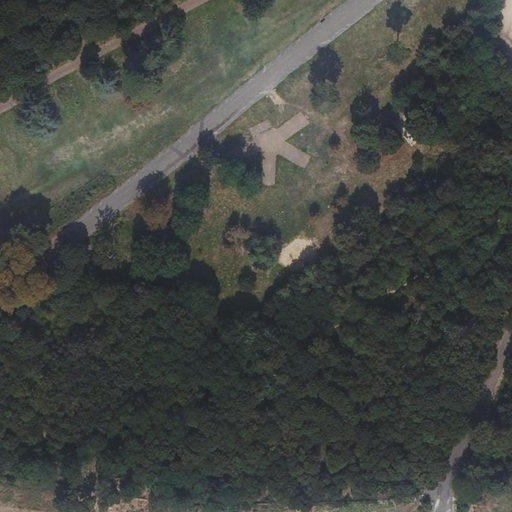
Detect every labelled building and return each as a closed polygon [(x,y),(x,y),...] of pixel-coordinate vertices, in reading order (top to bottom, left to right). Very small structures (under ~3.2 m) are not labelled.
[(388,35),(403,25),(389,4),(374,14),(388,35)] [(341,39),(346,47),(358,39),(353,31),(341,39)] [(313,86),(327,78),(316,60),(303,68),(313,86)] [(350,112),(331,116),(333,126),(353,121),(350,112)] [(283,141),(308,124),(300,113),(275,130),(283,141)] [(252,128),(257,137),(273,128),(268,119),(252,128)] [(232,130),(238,138),(249,131),(243,122),(232,130)] [(234,160),(261,152),(258,142),(231,150),(234,160)] [(305,168),(311,156),(282,142),(276,154),(305,168)] [(438,164),(446,163),(444,151),(436,152),(438,164)] [(186,182),(210,163),(202,153),(178,172),(186,182)] [(264,154),(263,185),(275,185),(277,155),(264,154)] [(351,192),(364,180),(347,161),(333,173),(351,192)] [(376,215),(399,198),(391,189),(369,206),(376,215)]
